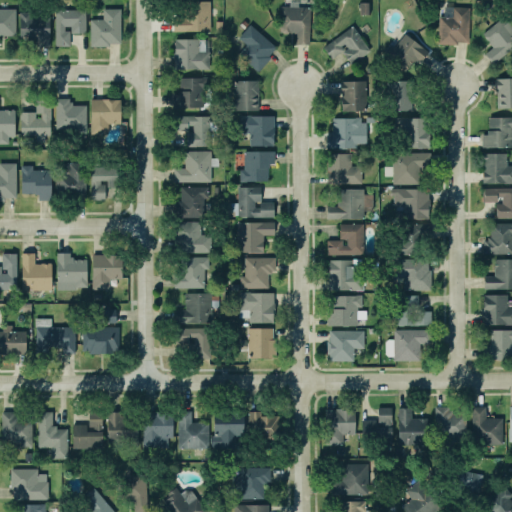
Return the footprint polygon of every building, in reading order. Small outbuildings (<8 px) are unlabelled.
[(210,31),(210,1),(184,0),(184,18),(173,18),(173,30),(210,31)] [(278,5),(277,31),(295,32),(294,43),(307,44),(308,6),(296,6),(296,0),(288,0),(288,5),(278,5)] [(470,7),(452,6),(452,17),(438,16),(437,43),(469,43),(470,7)] [(0,8),(15,8),(15,34),(0,34),(0,8)] [(53,8),(84,8),(84,32),(65,32),(65,42),(53,42),(53,8)] [(121,44),(120,8),(102,8),(102,19),(89,19),(90,45),(121,44)] [(50,44),(50,16),(31,16),(31,11),(19,11),(19,39),(33,39),(33,44),(50,44)] [(480,33),(501,17),(505,22),(511,17),(511,18),(511,46),(491,64),(482,53),(491,46),(480,33)] [(349,63),(368,49),(350,24),(321,46),(325,52),(329,58),(342,48),(339,44),(342,43),(343,44),(344,44),(346,47),(342,50),(345,55),(346,58),(349,63)] [(237,56),(259,71),(277,45),(248,25),(238,38),(246,43),(237,56)] [(428,51),(405,33),(394,47),(389,44),(382,54),(406,72),(417,57),(421,60),(428,51)] [(174,68),(208,69),(209,50),(204,50),(205,39),(174,38),(174,68)] [(177,77),(206,76),(206,87),(202,88),(202,106),(187,107),(172,107),(171,94),(176,94),(176,90),(177,77)] [(511,77),(495,78),(497,108),(511,107),(511,77)] [(234,110),(259,110),(258,80),(233,80),(234,110)] [(364,111),(365,81),(341,80),(340,110),(364,111)] [(412,110),(411,80),(387,81),(388,110),(412,110)] [(56,98),(55,131),(86,131),(86,105),(70,104),(70,98),(56,98)] [(89,98),(88,133),(104,134),(104,131),(106,126),(107,123),(119,123),(119,98),(89,98)] [(20,111),(20,135),(36,135),(36,143),(45,143),(45,135),(50,135),(50,101),(35,101),(35,111),(20,111)] [(0,142),(8,143),(8,136),(15,136),(14,109),(0,109),(0,142)] [(172,114),(173,129),(186,129),(186,125),(191,124),(191,130),(184,130),(185,145),(208,145),(208,144),(208,114),(193,115),(193,114),(172,114)] [(249,146),(274,145),(273,115),(239,115),(239,133),(249,133),(249,146)] [(427,147),(428,116),(392,116),(391,146),(427,147)] [(481,146),(511,146),(511,116),(488,116),(488,134),(482,134),(481,146)] [(332,118),(332,134),(326,134),(326,148),(357,148),(357,143),(365,143),(365,117),(332,118)] [(211,181),(210,150),(184,151),(184,167),(173,168),(173,182),(211,181)] [(274,150),(243,151),(244,169),(239,169),(239,181),(268,180),(267,163),(274,163),(274,150)] [(390,152),(428,151),(429,165),(417,165),(417,183),(391,183),(390,152)] [(482,183),(511,182),(511,164),(506,165),(506,152),(482,153),(482,183)] [(327,183),(361,183),(361,165),(351,165),(351,153),(328,153),(327,183)] [(0,162),(14,162),(14,197),(4,197),(4,199),(0,199),(0,162)] [(86,163),(56,162),(56,195),(85,196),(86,163)] [(91,198),(113,198),(112,188),(118,188),(117,163),(90,163),(91,198)] [(21,193),(38,193),(38,199),(51,199),(50,169),(32,169),(32,165),(21,165),(21,193)] [(179,186),(206,186),(206,215),(176,215),(176,199),(179,199),(179,186)] [(237,186),(237,204),(231,204),(231,217),(273,216),(273,202),(261,202),(260,186),(237,186)] [(335,188),(335,204),(324,205),(324,218),(362,217),(362,210),(371,209),(371,193),(361,193),(361,187),(335,188)] [(494,218),(511,217),(511,187),(480,187),(480,201),(495,201),(495,196),(501,196),(501,203),(494,203),(494,218)] [(404,218),(429,218),(428,188),(392,188),(392,206),(404,206),(404,218)] [(199,221),(173,221),(172,252),(209,252),(209,237),(199,236),(199,221)] [(272,221),(235,221),(235,251),(261,251),(261,234),(272,234),(272,221)] [(481,239),(485,239),(485,236),(488,236),(488,222),(511,222),(511,253),(481,254),(481,239)] [(327,239),(326,254),(363,254),(363,224),(340,223),(339,240),(327,239)] [(419,254),(419,237),(429,237),(430,225),(398,224),(397,253),(419,254)] [(16,252),(1,253),(2,266),(0,265),(0,289),(16,290),(16,252)] [(51,289),(51,263),(35,263),(35,252),(21,253),(22,290),(51,289)] [(120,253),(121,278),(108,278),(108,288),(90,289),(90,253),(120,253)] [(242,256),(273,255),(273,270),(269,270),(269,273),(266,273),(266,286),(238,286),(238,274),(242,274),(242,256)] [(57,289),(87,288),(86,256),(56,256),(57,289)] [(175,288),(204,287),(204,268),(208,268),(208,256),(174,257),(175,288)] [(403,289),(429,288),(429,269),(427,269),(426,258),(392,258),(392,276),(403,276),(403,289)] [(481,275),(493,275),(492,268),(492,260),(492,258),(505,258),(511,258),(511,288),(506,289),(481,288),(481,275)] [(327,260),(328,290),(363,289),(362,259),(327,260)] [(175,323),(211,322),(210,292),(184,293),(184,309),(174,309),(175,323)] [(273,292),(238,292),(239,317),(248,316),(249,322),(274,322),(273,292)] [(333,294),(332,312),(327,312),(327,325),(356,326),(357,318),(365,318),(366,309),(361,308),(362,295),(333,294)] [(511,324),(511,306),(506,306),(507,294),(483,294),(483,324),(511,324)] [(395,325),(431,325),(430,310),(418,311),(418,295),(395,295),(395,325)] [(115,308),(101,309),(101,322),(116,322),(115,308)] [(33,317),(50,316),(50,326),(73,325),(73,352),(60,352),(60,347),(47,347),(47,353),(35,353),(33,317)] [(0,330),(0,353),(26,353),(25,330),(12,331),(12,325),(2,325),(2,330),(0,330)] [(246,325),(247,356),(273,355),(273,325),(246,325)] [(119,327),(82,326),(81,352),(118,353),(119,327)] [(209,328),(177,327),(177,341),(188,341),(188,358),(208,358),(209,328)] [(391,328),(391,359),(417,359),(417,343),(429,343),(429,329),(391,328)] [(511,329),(489,330),(489,347),(483,347),(484,359),(511,358),(511,329)] [(364,330),(328,330),(327,360),(353,360),(354,347),(363,348),(364,330)] [(361,418),(361,433),(378,433),(378,442),(391,442),(391,404),(377,404),(377,419),(361,418)] [(324,408),(324,444),(342,444),(342,433),(355,433),(355,408),(342,407),(342,406),(334,406),(334,408),(324,408)] [(397,445),(397,406),(410,406),(410,417),(427,417),(427,445),(397,445)] [(435,441),(465,440),(465,411),(450,411),(450,406),(434,406),(435,441)] [(502,444),(501,417),(485,417),(485,406),(471,406),(472,444),(502,444)] [(1,410),(14,409),(14,412),(17,412),(17,418),(31,417),(31,445),(19,445),(19,441),(1,442),(1,410)] [(142,412),(153,412),(152,410),(160,409),(160,411),(172,412),(172,436),(168,436),(168,447),(142,446),(142,412)] [(190,409),(177,409),(177,447),(208,447),(208,420),(191,421),(190,409)] [(213,410),(213,435),(242,435),(242,410),(213,410)] [(67,458),(67,427),(52,427),(52,411),(37,411),(38,447),(50,447),(50,458),(67,458)] [(278,432),(278,415),(261,415),(261,411),(247,411),(248,433),(278,432)] [(137,413),(108,412),(107,441),(136,442),(137,413)] [(72,424),(73,447),(102,446),(102,430),(87,431),(87,424),(72,424)] [(330,493),(367,493),(367,463),(341,463),(341,479),(330,479),(330,493)] [(239,467),(270,467),(270,480),(267,480),(267,483),(263,483),(263,497),(236,498),(236,486),(232,486),(232,475),(239,475),(239,467)] [(477,496),(482,473),(455,467),(450,491),(477,496)] [(37,468),(11,468),(11,499),(47,499),(47,473),(37,473),(37,468)] [(146,511),(145,474),(130,474),(129,468),(121,468),(122,475),(115,476),(116,502),(133,502),(133,511),(146,511)] [(406,511),(432,511),(439,507),(419,479),(405,489),(412,498),(402,506),(406,511)] [(115,511),(93,487),(75,504),(82,511),(115,511)] [(167,511),(205,511),(190,487),(180,493),(177,488),(159,499),(167,511)] [(511,511),(511,498),(500,488),(483,507),(488,511),(511,511)] [(370,511),(370,510),(365,510),(365,501),(337,500),(337,511),(370,511)] [(45,511),(45,503),(13,504),(13,511),(45,511)] [(233,503),(233,511),(268,511),(268,503),(233,503)]
